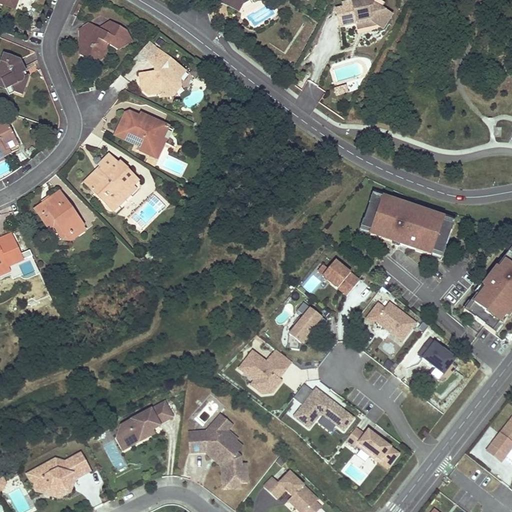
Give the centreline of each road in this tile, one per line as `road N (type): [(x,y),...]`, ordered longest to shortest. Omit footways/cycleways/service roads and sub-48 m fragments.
road 1 (tertiary): [(138,0),(371,164),(444,193),(511,191)]
road 2 (residential): [(67,0),(50,54),(72,112),(70,141),(44,171),(0,197)]
road 3 (unknown): [(286,379),(342,367),(341,329),(352,298)]
road 4 (tertiary): [(511,360),(434,460)]
